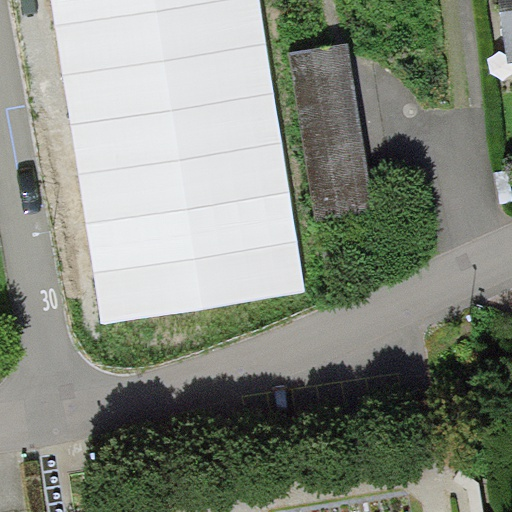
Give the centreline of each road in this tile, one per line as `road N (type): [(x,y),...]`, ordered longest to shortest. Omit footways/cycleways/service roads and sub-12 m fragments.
road 1 (residential): [(59,409),(221,381),(342,346),(511,259)]
road 2 (residential): [(0,109),(59,409)]
